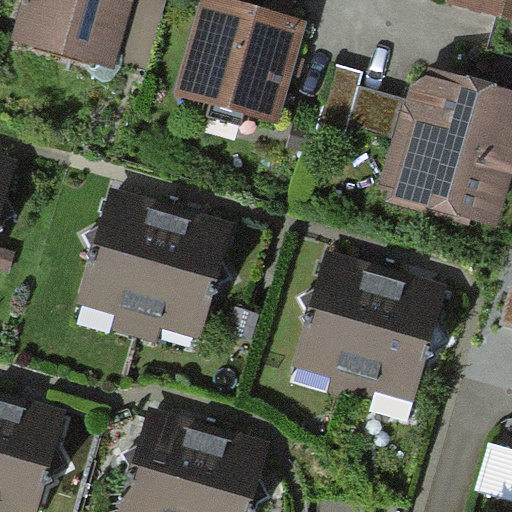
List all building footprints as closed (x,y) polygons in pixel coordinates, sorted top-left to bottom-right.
[(27,0),(14,46),(114,74),(134,0),(27,0)] [(205,0),(179,99),(280,126),(307,27),(292,23),(298,0),(205,0)] [(511,0),(452,0),(450,10),(511,26),(511,0)] [(402,140),(411,101),(361,89),(365,72),(335,65),(318,135),(347,142),(351,127),(402,140)] [(402,140),(386,203),(499,231),(511,179),(511,107),(416,84),(411,101),(402,140)] [(0,203),(11,165),(0,162),(0,203)] [(110,195),(81,301),(200,333),(229,228),(190,217),(141,204),(110,195)] [(331,251),(296,367),(417,400),(449,286),(423,278),(350,258),(331,251)] [(0,511),(36,511),(63,415),(27,406),(0,398),(0,511)] [(151,411),(122,511),(247,511),(267,444),(231,434),(188,422),(151,411)]
